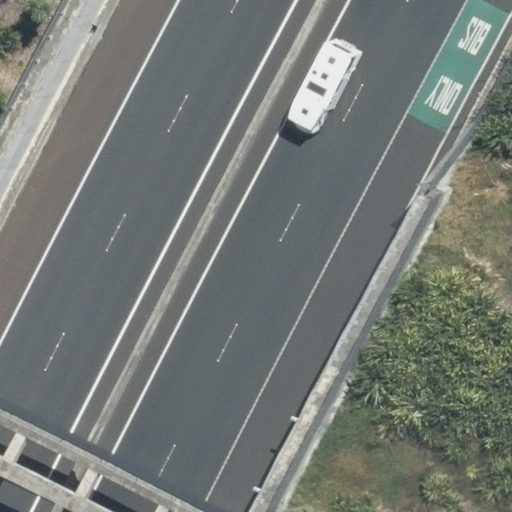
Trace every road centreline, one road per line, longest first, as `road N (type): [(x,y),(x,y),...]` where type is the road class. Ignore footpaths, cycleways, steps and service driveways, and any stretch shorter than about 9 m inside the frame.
road 1 (motorway): [(429,0),(148,511)]
road 2 (motorway): [(0,403),(222,0)]
